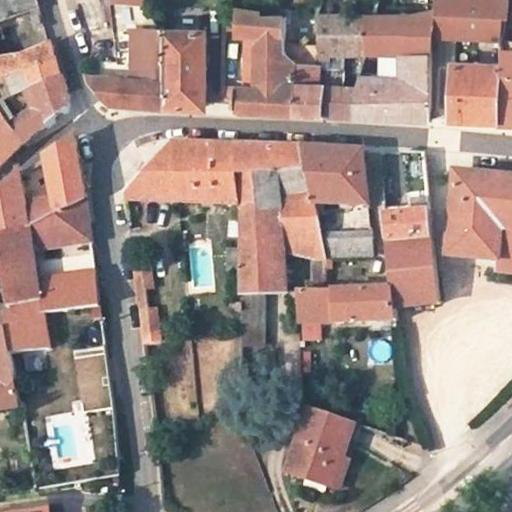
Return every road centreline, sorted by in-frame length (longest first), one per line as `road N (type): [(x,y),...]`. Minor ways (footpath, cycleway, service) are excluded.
road 1 (unclassified): [(96,131),(198,122),(511,143)]
road 2 (unclassified): [(146,511),(96,131)]
road 3 (unclassified): [(47,0),(96,131)]
